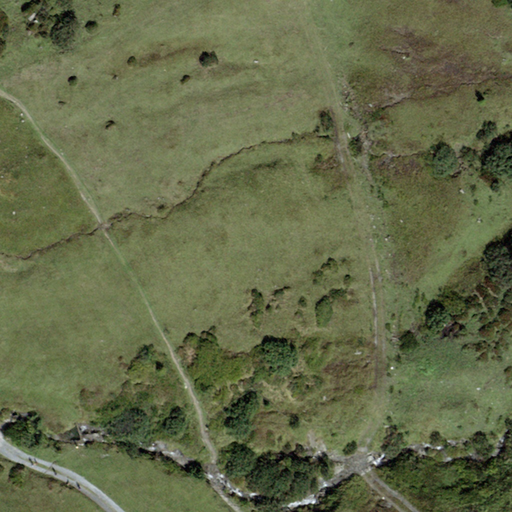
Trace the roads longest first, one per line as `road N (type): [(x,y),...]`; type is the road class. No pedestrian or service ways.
road 1 (track): [(425,511),(381,480),(376,300),(304,0)]
road 2 (track): [(114,511),(65,464),(0,432)]
